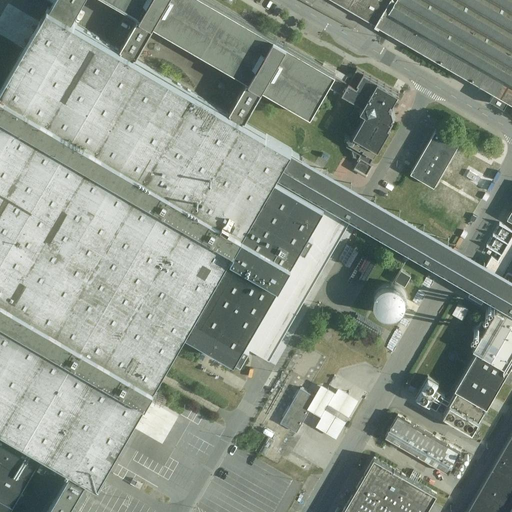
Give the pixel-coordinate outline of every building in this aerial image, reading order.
[(53,0),(50,7),(76,22),(88,0),(53,0)] [(113,0),(144,17),(125,51),(139,59),(159,25),(255,81),(236,115),(251,124),(270,91),(312,115),(337,71),(213,0),(113,0)] [(338,0),(378,23),(391,0),(338,0)] [(511,0),(391,0),(378,23),(376,25),(511,103),(511,0)] [(76,22),(50,7),(0,91),(0,511),(7,511),(44,449),(76,467),(49,511),(70,511),(91,477),(100,482),(188,330),(241,360),(248,349),(242,346),(325,203),(276,175),(292,147),(251,124),(236,115),(139,59),(125,51),(88,30),(76,22)] [(352,148),(356,151),(356,156),(362,161),(358,168),(371,176),(399,121),(396,108),(404,95),(360,72),(347,94),(368,107),(365,112),(371,116),(352,148)] [(439,186),(444,177),(463,146),(464,144),(441,130),(416,173),(439,186)] [(511,272),(467,247),(371,192),(292,147),(276,175),(355,220),(451,275),(503,305),(511,309),(511,272)] [(511,290),(503,305),(450,397),(436,389),(440,381),(429,375),(417,396),(436,407),(441,399),(447,403),(442,412),(475,431),(511,366),(511,216),(509,221),(511,222),(511,290)] [(399,268),(393,278),(406,285),(412,275),(399,268)] [(396,315),(399,314),(402,311),(405,308),(406,305),(407,301),(406,297),(405,293),(403,290),(400,287),(396,286),(392,285),(389,285),(385,286),(381,288),(379,291),(377,294),(376,298),(376,302),(377,306),(378,309),(381,312),(384,314),(388,316),(392,316),(396,315)] [(437,368),(446,347),(434,342),(425,362),(437,368)] [(301,386),(280,420),(297,429),(311,407),(321,412),(315,422),(337,434),(346,418),(326,406),(329,401),(349,412),(359,396),(338,384),(335,390),(321,381),(314,393),(301,386)] [(461,448),(397,411),(385,433),(448,471),(461,448)] [(511,511),(511,442),(471,511),(511,511)] [(422,511),(436,489),(374,453),(338,511),(422,511)]
